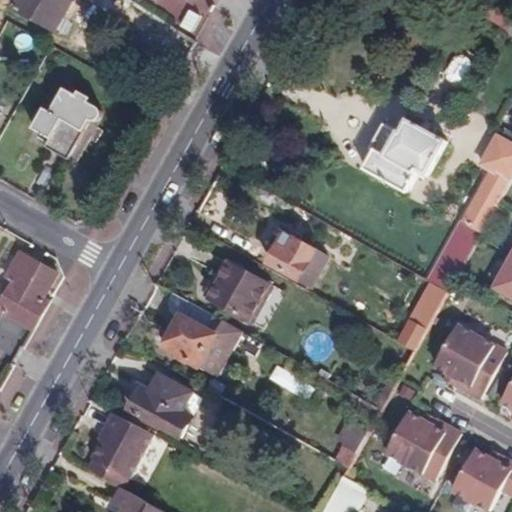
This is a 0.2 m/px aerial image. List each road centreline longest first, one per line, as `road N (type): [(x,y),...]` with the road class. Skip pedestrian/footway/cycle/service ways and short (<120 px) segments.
road 1 (secondary): [(269,0),(116,272)]
road 2 (secondary): [(116,272),(0,472)]
road 3 (residential): [(116,272),(0,205)]
